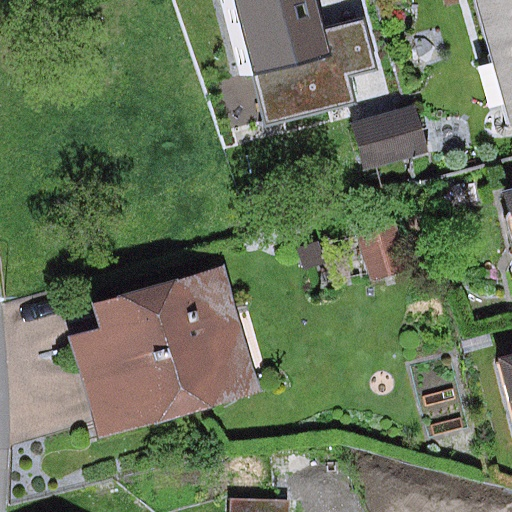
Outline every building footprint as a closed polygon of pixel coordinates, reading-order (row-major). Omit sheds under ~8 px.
[(227,0),(260,122),(352,97),(345,69),(379,59),(367,14),(319,26),(312,0),(227,0)] [(511,0),(474,0),(468,2),(505,131),(511,129),(511,0)] [(423,152),(410,107),(346,125),(358,170),(423,152)] [(511,193),(497,197),(511,258),(511,193)] [(385,224),(350,232),(360,277),(396,269),(385,224)] [(107,338),(71,348),(94,429),(245,388),(213,274),(98,306),(107,338)] [(511,357),(503,360),(511,396),(511,357)] [(287,511),(287,496),(237,496),(236,511),(287,511)]
